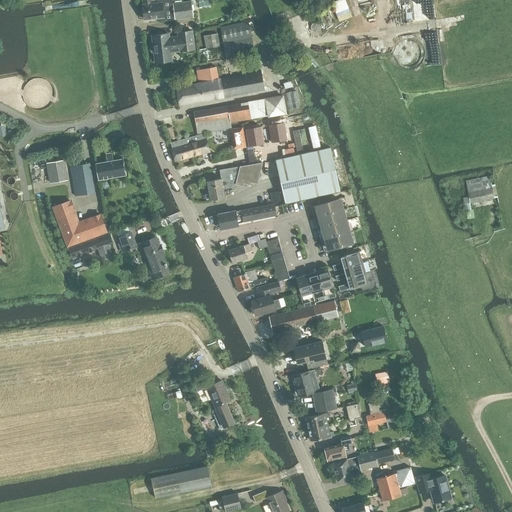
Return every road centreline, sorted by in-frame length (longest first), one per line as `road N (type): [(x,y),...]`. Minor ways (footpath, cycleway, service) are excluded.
road 1 (tertiary): [(204,242),(327,511)]
road 2 (tertiary): [(125,0),(147,118),(204,242)]
road 3 (track): [(0,349),(173,325),(188,328),(203,348)]
road 4 (track): [(482,239),(451,254),(426,314),(475,412)]
road 5 (track): [(0,293),(54,279),(26,198)]
road 6 (track): [(19,511),(100,498),(153,507)]
road 7 (track): [(97,121),(82,0)]
